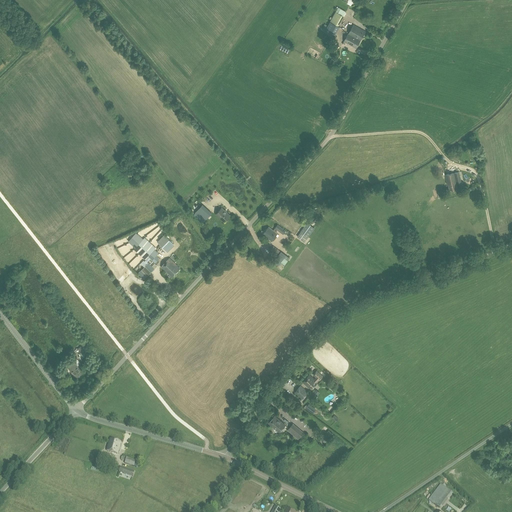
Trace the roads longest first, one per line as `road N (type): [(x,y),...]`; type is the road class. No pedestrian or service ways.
road 1 (unclassified): [(75,411),(330,135),(407,0)]
road 2 (unclassified): [(223,456),(337,311),(511,244)]
road 3 (unclassified): [(381,511),(511,423)]
road 4 (tertiary): [(223,456),(75,411)]
road 5 (tertiary): [(335,511),(223,456)]
road 6 (tertiary): [(75,411),(0,314)]
